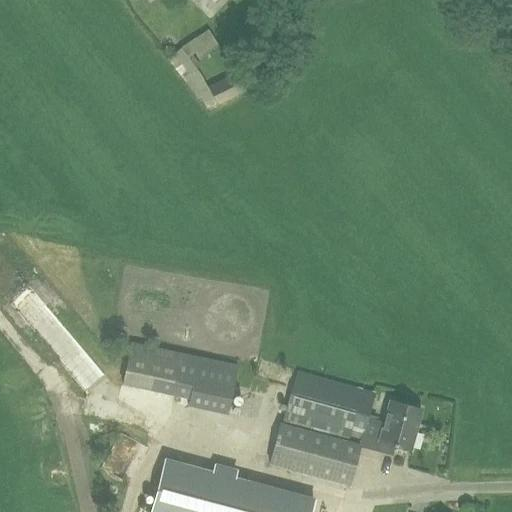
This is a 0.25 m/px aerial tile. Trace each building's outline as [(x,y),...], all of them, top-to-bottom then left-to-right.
[(194,0),(211,16),(225,0),(194,0)] [(207,30),(180,48),(187,58),(192,55),(194,53),(197,57),(217,44),(207,30)] [(243,68),(206,86),(216,105),(216,106),(253,88),(243,68)] [(130,342),(120,385),(189,401),(188,406),(228,415),(239,365),(130,342)] [(297,373),(285,417),(360,437),(366,415),(372,393),(297,373)] [(366,415),(360,437),(365,443),(377,447),(376,450),(391,454),(393,445),(409,450),(420,409),(389,401),(383,423),(375,421),(376,417),(366,415)] [(280,424),(269,464),(348,485),(358,447),(359,445),(283,425),(280,424)] [(164,460),(150,511),(310,511),(313,500),(233,479),(212,473),(164,460)]
